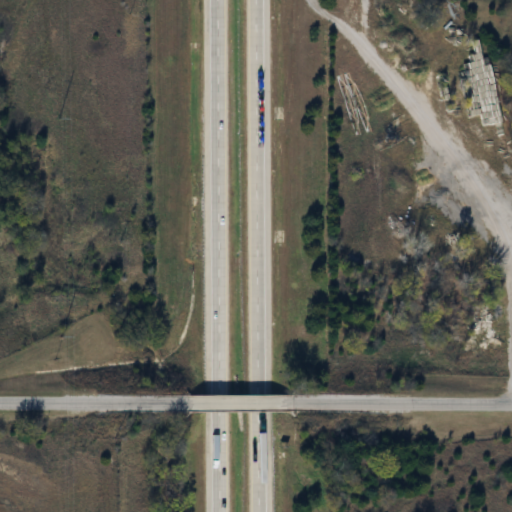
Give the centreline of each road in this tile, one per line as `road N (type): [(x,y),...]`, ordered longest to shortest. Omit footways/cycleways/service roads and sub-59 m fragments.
road 1 (motorway): [(250,397),(246,0)]
road 2 (motorway): [(209,0),(212,397)]
road 3 (residential): [(511,406),(280,406)]
road 4 (residential): [(168,406),(0,404)]
